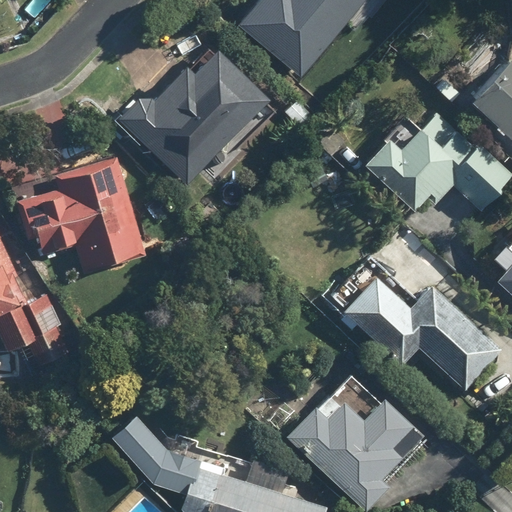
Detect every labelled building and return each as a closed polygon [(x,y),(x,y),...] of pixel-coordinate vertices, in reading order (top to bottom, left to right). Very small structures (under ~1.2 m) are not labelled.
[(249,0),(231,21),(295,75),(342,19),(357,32),(383,0),(249,0)] [(140,104),(149,112),(130,133),(187,183),(265,94),(211,46),(199,36),(140,104)] [(511,60),(510,58),(467,99),(511,144),(511,60)] [(426,194),(433,200),(449,182),(477,206),(508,171),(475,142),(472,145),(431,110),(417,126),(402,113),(360,162),(413,208),(426,194)] [(55,186),(11,198),(26,253),(80,239),(87,264),(139,251),(113,152),(51,169),(55,186)] [(501,269),(492,277),(511,297),(511,225),(501,235),(484,252),(501,269)] [(0,336),(8,352),(27,342),(37,363),(67,348),(33,281),(20,255),(11,260),(0,238),(0,336)] [(435,365),(432,367),(455,391),(463,384),(499,347),(430,278),(404,304),(371,270),(337,304),(399,366),(414,350),(416,348),(435,365)] [(361,510),(387,482),(384,479),(424,437),(380,395),(374,401),(346,375),(318,405),(313,400),(281,433),(361,510)] [(175,507),(181,510),(182,511),(320,511),(323,504),(218,473),(219,465),(200,460),(162,447),(132,413),(109,434),(149,481),(181,492),(175,507)]
